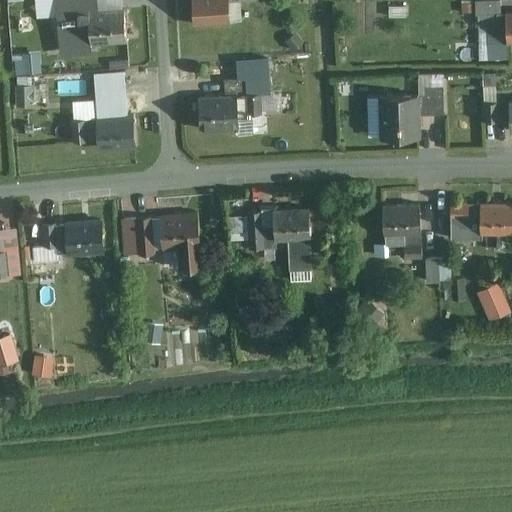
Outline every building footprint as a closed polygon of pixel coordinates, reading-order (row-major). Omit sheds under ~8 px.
[(127,43),(124,8),(96,10),(95,0),(54,0),(57,28),(71,27),(72,48),(127,43)] [(190,0),(193,28),(232,26),(230,0),(190,0)] [(235,0),(236,14),(261,13),(260,0),(235,0)] [(499,15),(498,0),(472,2),(473,16),(499,15)] [(14,51),(16,73),(43,71),(42,50),(14,51)] [(224,95),(194,97),(197,133),(243,130),(240,100),(262,99),(259,66),(236,68),(237,82),(223,83),(224,95)] [(497,78),(482,79),(483,108),(498,107),(497,78)] [(17,105),(36,105),(36,82),(17,82),(17,105)] [(366,90),(346,93),(348,109),(369,107),(366,90)] [(434,97),(383,100),(385,141),(422,139),(420,116),(435,115),(434,97)] [(134,151),(132,117),(97,119),(99,153),(134,151)] [(88,145),(87,123),(73,124),(74,145),(88,145)] [(421,245),(418,201),(381,203),(383,247),(421,245)] [(511,237),(511,204),(479,205),(479,237),(511,237)] [(470,222),(469,205),(450,206),(451,223),(470,222)] [(311,278),(309,209),(245,211),(247,245),(288,244),(289,279),(311,278)] [(202,271),(196,216),(126,224),(130,256),(176,251),(179,274),(202,271)] [(99,249),(97,226),(45,231),(47,254),(99,249)] [(8,253),(0,253),(0,278),(10,278),(8,253)] [(448,259),(426,261),(428,286),(450,284),(448,259)] [(464,282),(453,282),(454,300),(464,300),(464,282)] [(511,312),(496,283),(474,294),(489,323),(511,312)] [(383,315),(365,301),(349,321),(366,335),(383,315)] [(12,330),(0,334),(0,365),(22,358),(12,330)] [(55,360),(33,356),(30,376),(52,380),(55,360)]
